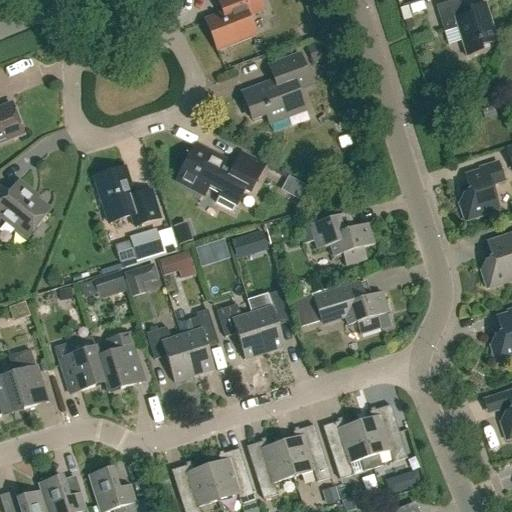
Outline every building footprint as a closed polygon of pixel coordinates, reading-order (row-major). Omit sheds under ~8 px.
[(263,13),(257,0),(225,0),(231,12),(205,22),(217,52),(254,37),(247,19),(263,13)] [(464,17),(458,0),(456,0),(436,6),(444,33),(457,29),(467,58),(483,53),(482,48),(497,43),(485,5),(469,10),(471,14),(464,17)] [(415,3),(415,19),(429,19),(429,3),(415,3)] [(309,86),(298,55),(272,65),(278,80),(241,93),(252,121),(265,116),(269,125),(304,112),(296,91),(309,86)] [(0,110),(0,145),(23,136),(11,106),(0,110)] [(511,145),(503,149),(511,174),(511,145)] [(234,165),(197,146),(190,159),(187,157),(174,182),(202,197),(205,191),(218,197),(215,203),(233,212),(245,187),(251,190),(264,166),(240,153),(234,165)] [(504,182),(498,165),(464,176),(467,186),(461,188),(463,194),(463,195),(458,204),(464,223),(499,212),(491,187),(504,182)] [(133,196),(124,168),(93,178),(108,224),(131,216),(134,227),(159,219),(150,190),(133,196)] [(31,193),(19,183),(9,195),(0,188),(0,217),(27,239),(49,211),(30,195),(31,193)] [(367,225),(354,229),(349,214),(309,227),(317,251),(329,247),(333,259),(342,256),(345,268),(366,261),(362,249),(373,246),(367,225)] [(131,250),(172,237),(170,230),(156,234),(155,230),(128,238),(131,250)] [(511,235),(486,244),(490,255),(486,257),(487,261),(485,262),(480,271),(486,290),(511,281),(511,235)] [(175,248),(172,237),(131,250),(135,261),(175,248)] [(248,237),(233,242),(236,251),(251,247),(248,237)] [(166,276),(191,270),(187,256),(163,262),(166,276)] [(101,301),(131,293),(127,281),(98,288),(101,301)] [(388,314),(381,294),(351,303),(346,288),(312,299),(317,314),(329,311),(331,320),(344,316),(347,327),(356,325),(359,336),(380,329),(376,318),(388,314)] [(262,311),(251,315),(264,355),(284,349),(276,323),(287,319),(279,293),(258,299),(262,311)] [(244,362),(264,355),(251,315),(240,318),(237,306),(216,313),(224,339),(236,335),(244,362)] [(181,337),(194,378),(214,371),(205,345),(217,341),(207,311),(195,315),(196,319),(188,322),(192,334),(181,337)] [(511,312),(496,318),(499,330),(495,331),(497,336),(494,336),(489,346),(496,365),(511,359),(511,312)] [(194,378),(181,337),(170,341),(166,329),(145,335),(154,361),(165,358),(173,384),(194,378)] [(91,339),(108,394),(144,383),(128,335),(107,342),(111,354),(97,358),(91,339)] [(108,394),(91,339),(56,350),(60,360),(59,360),(70,396),(94,388),(93,386),(104,382),(108,395),(108,394)] [(0,379),(11,415),(47,404),(35,368),(34,368),(28,352),(7,358),(13,375),(0,379)] [(0,418),(11,415),(0,379),(0,418)] [(511,393),(506,395),(509,407),(505,408),(506,413),(504,413),(499,422),(506,442),(511,439),(511,393)] [(371,420),(358,424),(373,470),(381,467),(378,456),(389,452),(392,464),(406,459),(390,407),(369,413),(371,420)] [(364,473),(373,470),(358,424),(345,428),(343,422),(322,428),(339,481),(353,476),(349,465),(360,461),(364,473)] [(294,440),(282,444),(293,479),(312,473),(316,484),(330,479),(313,427),(292,433),(294,440)] [(273,485),(293,479),(282,444),(269,448),(267,442),(246,448),(262,501),(277,496),(273,485)] [(219,464),(206,468),(217,503),(237,496),(241,508),(255,503),(238,451),(217,457),(219,464)] [(198,511),(198,509),(217,503),(206,468),(194,472),(191,466),(171,472),(183,511),(198,511)] [(118,490),(111,470),(87,478),(97,511),(146,511),(143,501),(136,504),(130,486),(118,490)] [(61,478),(37,486),(45,511),(85,511),(80,495),(68,499),(61,478)] [(45,511),(37,486),(39,493),(16,500),(20,511),(45,511)]
